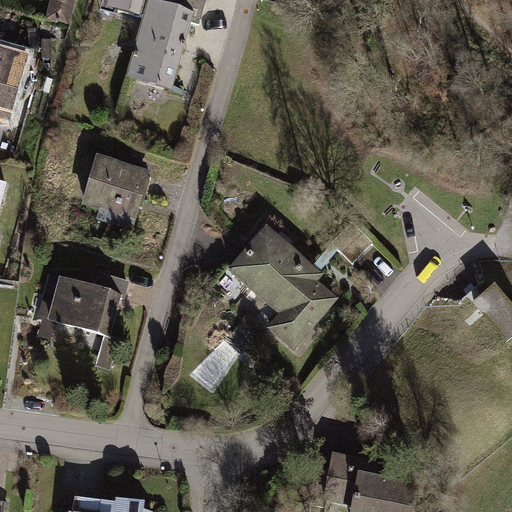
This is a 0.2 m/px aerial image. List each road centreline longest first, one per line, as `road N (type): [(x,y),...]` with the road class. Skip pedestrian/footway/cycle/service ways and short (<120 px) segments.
road 1 (residential): [(209,453),(278,436),(311,409),(439,247)]
road 2 (residential): [(0,425),(209,453)]
